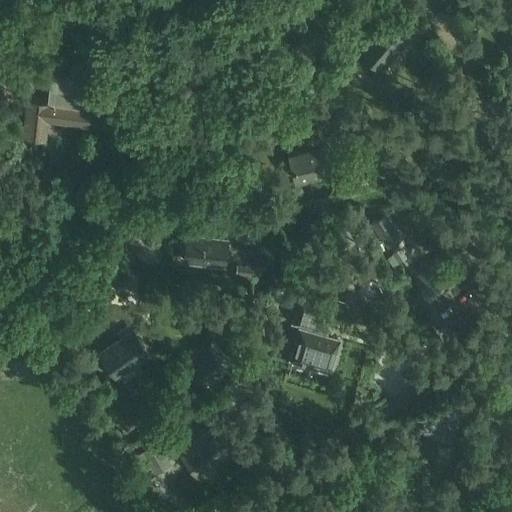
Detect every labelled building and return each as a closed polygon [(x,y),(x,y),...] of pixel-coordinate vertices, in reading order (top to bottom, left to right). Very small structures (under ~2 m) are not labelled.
[(381,67),(408,36),(387,19),(360,50),(381,67)] [(89,126),(94,86),(81,84),(82,78),(51,74),(48,100),(26,98),(22,137),(46,139),(48,121),(89,126)] [(296,180),(335,170),(329,147),(290,157),(296,180)] [(355,179),(357,187),(368,185),(366,177),(355,179)] [(371,222),(388,247),(402,237),(385,213),(371,222)] [(225,238),(185,232),(182,258),(221,264),(225,238)] [(409,254),(404,248),(394,254),(398,261),(409,254)] [(452,250),(414,275),(430,299),(468,273),(452,250)] [(231,268),(230,280),(250,282),(250,270),(231,268)] [(326,331),(333,308),(301,298),(294,322),(326,331)] [(149,352),(133,329),(101,351),(117,374),(149,352)] [(292,358),(309,363),(307,368),(311,369),(312,364),(330,369),(339,340),(300,329),(292,358)] [(203,363),(188,373),(198,388),(227,367),(211,344),(197,354),(203,363)] [(423,416),(419,427),(432,432),(433,427),(453,434),(461,409),(464,400),(454,396),(451,406),(431,399),(425,417),(423,416)] [(155,431),(160,439),(169,434),(164,426),(155,431)] [(213,428),(184,450),(203,475),(232,453),(213,428)] [(155,439),(133,453),(146,473),(168,460),(155,439)]
